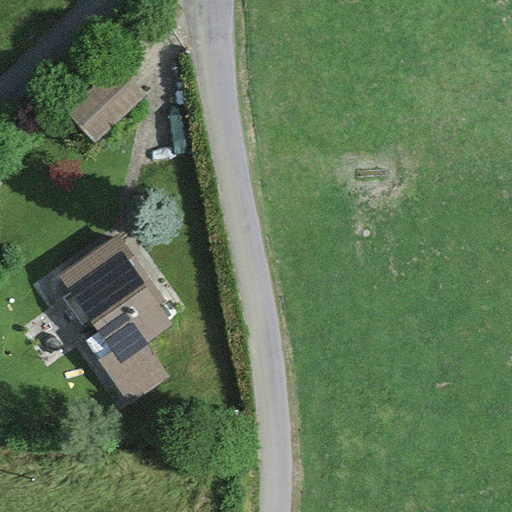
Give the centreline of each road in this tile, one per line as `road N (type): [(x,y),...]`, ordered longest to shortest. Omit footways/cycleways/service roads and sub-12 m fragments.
road 1 (residential): [(230,0),(285,452),(278,511)]
road 2 (residential): [(0,88),(111,0)]
